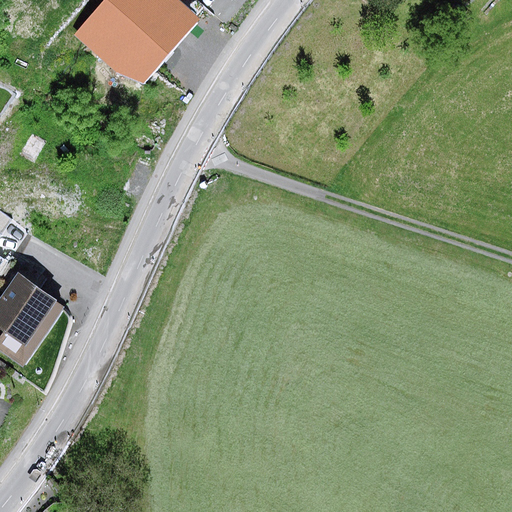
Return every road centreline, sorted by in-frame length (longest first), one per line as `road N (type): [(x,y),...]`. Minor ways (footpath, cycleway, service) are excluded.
road 1 (tertiary): [(0,511),(74,404),(192,151),(292,0)]
road 2 (track): [(511,258),(192,151)]
